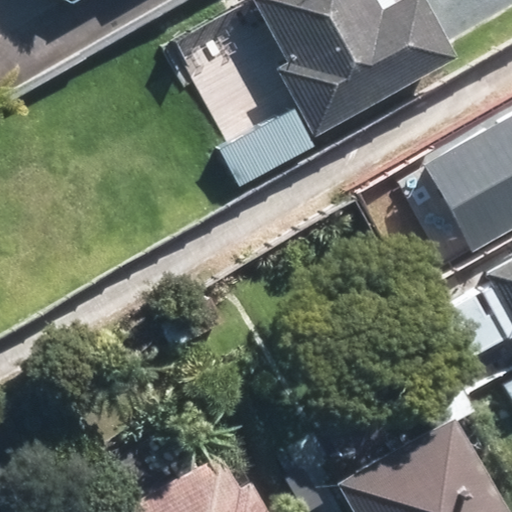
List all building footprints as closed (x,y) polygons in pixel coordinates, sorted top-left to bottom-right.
[(382,0),(237,0),(197,27),(271,136),(411,43),(382,0)] [(474,249),(511,228),(511,114),(425,163),(474,249)] [(511,237),(469,263),(511,334),(511,237)] [(511,511),(511,497),(462,399),(322,470),(343,511),(511,511)] [(226,511),(188,453),(97,511),(226,511)]
